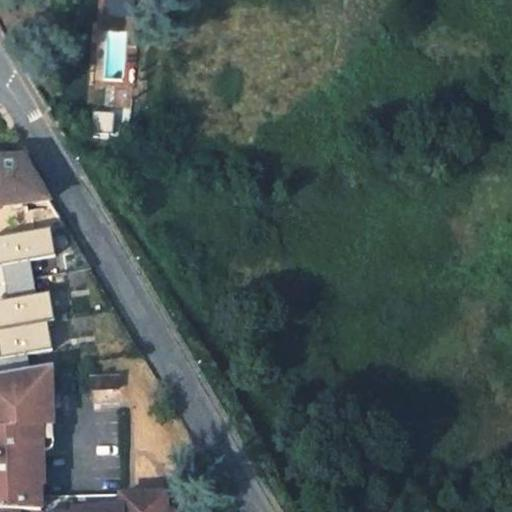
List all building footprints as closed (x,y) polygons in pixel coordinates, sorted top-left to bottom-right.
[(0,207),(50,200),(24,158),(0,157),(0,207)] [(0,264),(2,264),(8,299),(0,300),(0,357),(51,349),(46,321),(53,320),(48,293),(36,295),(30,259),(54,255),(49,228),(0,236),(0,264)] [(51,369),(0,378),(0,509),(25,510),(41,510),(41,498),(44,498),(42,424),(52,424),(51,369)] [(117,377),(91,378),(91,390),(118,389),(117,377)] [(166,511),(166,503),(167,502),(163,495),(44,498),(41,498),(41,510),(41,511),(166,511)]
